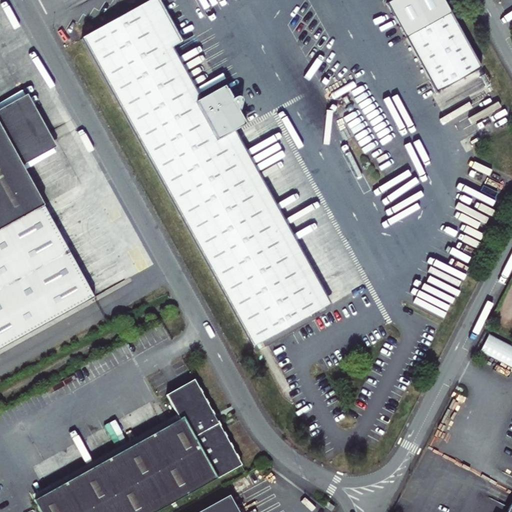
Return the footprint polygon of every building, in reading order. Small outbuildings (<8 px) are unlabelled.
[(122,110),(180,79),(165,51),(173,46),(182,41),(159,0),(151,0),(82,38),(122,110)] [(436,93),(481,68),(450,13),(405,38),(436,93)] [(180,79),(188,74),(173,46),(165,51),(180,79)] [(193,103),(202,98),(188,74),(180,79),(193,103)] [(253,349),(324,310),(228,136),(237,132),(248,126),(241,113),(243,111),(244,98),(241,96),(237,96),(235,97),(234,101),(226,85),(202,98),(193,103),(180,79),(122,110),(253,349)] [(0,110),(0,129),(21,169),(56,150),(26,96),(0,110)] [(0,229),(42,206),(21,169),(0,129),(0,229)] [(228,136),(324,310),(332,306),(237,132),(228,136)] [(42,206),(0,229),(0,348),(92,298),(42,206)] [(431,311),(447,318),(450,309),(434,302),(431,311)] [(482,350),(511,365),(511,344),(491,333),(482,350)] [(167,398),(177,416),(179,421),(34,502),(39,511),(157,511),(240,466),(216,423),(221,421),(218,416),(214,418),(194,382),(167,398)] [(31,497),(34,502),(179,421),(177,416),(31,497)] [(237,511),(229,496),(200,511),(237,511)]
